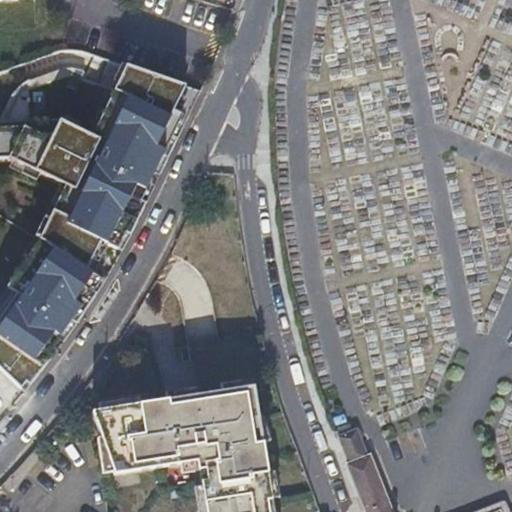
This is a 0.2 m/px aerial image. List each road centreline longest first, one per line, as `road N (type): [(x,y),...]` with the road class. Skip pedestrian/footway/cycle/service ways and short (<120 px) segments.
road 1 (residential): [(0,455),(55,396),(132,288),(210,133)]
road 2 (residential): [(338,511),(306,372),(256,260),(247,144)]
